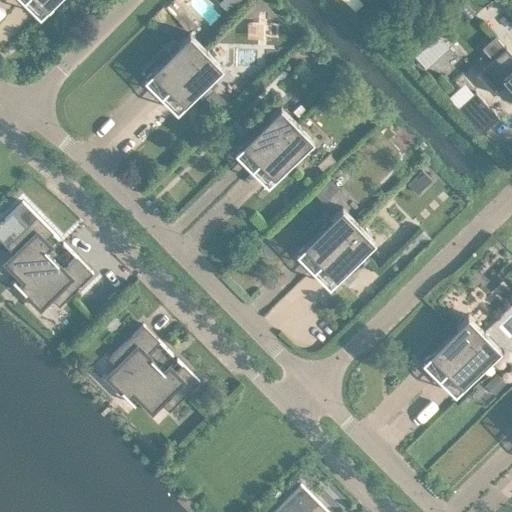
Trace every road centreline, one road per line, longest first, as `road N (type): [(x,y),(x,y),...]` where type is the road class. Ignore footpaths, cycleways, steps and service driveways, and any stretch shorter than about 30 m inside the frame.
road 1 (residential): [(307,374),(18,92)]
road 2 (residential): [(0,136),(276,403)]
road 3 (residential): [(307,374),(511,183)]
road 4 (residential): [(443,511),(307,374)]
road 5 (residential): [(276,403),(391,511)]
road 6 (residential): [(18,92),(113,0)]
